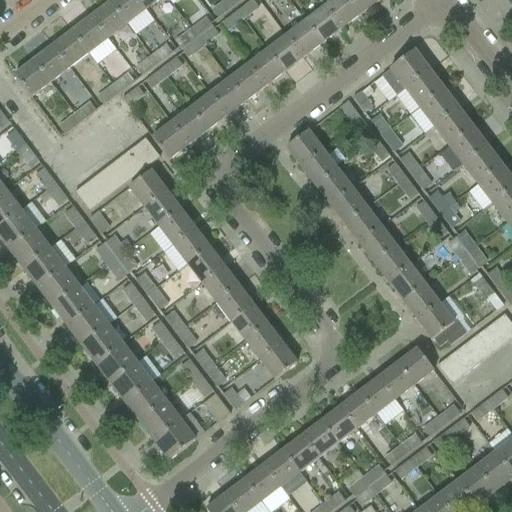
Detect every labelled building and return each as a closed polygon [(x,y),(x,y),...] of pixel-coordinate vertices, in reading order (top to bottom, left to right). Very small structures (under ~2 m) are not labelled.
[(135,0),(116,0),(110,5),(126,26),(145,12),(135,0)] [(135,0),(145,12),(160,0),(135,0)] [(226,0),(211,12),(211,13),(217,21),(233,9),(227,1),(226,0)] [(226,0),(227,1),(233,9),(244,0),(226,0)] [(317,0),(317,1),(324,11),(341,32),(360,18),(346,0),(317,0)] [(376,0),(346,0),(360,18),(379,3),(376,0)] [(252,2),(236,14),(242,21),(258,9),(252,2)] [(110,5),(90,20),(106,41),(126,26),(110,5)] [(324,11),(305,25),(321,47),(341,32),(324,11)] [(236,14),(221,25),(227,33),(242,21),(236,14)] [(90,20),(71,34),(87,55),(96,67),(115,53),(106,41),(90,20)] [(206,21),(190,32),(197,41),(212,29),(210,26),(206,21)] [(305,25),(286,40),(302,61),(321,47),(305,25)] [(212,29),(197,41),(203,49),(218,38),(213,31),(212,29)] [(185,36),(174,44),(181,52),(197,41),(190,32),(188,33),(185,36)] [(71,34),(52,49),(68,70),(87,55),(71,34)] [(286,40),(267,54),(283,76),(302,61),(286,40)] [(197,41),(181,52),(182,54),(183,54),(188,61),(203,49),(197,41)] [(165,47),(150,58),(150,59),(157,67),(172,56),(166,48),(165,48),(165,47)] [(52,49),(33,63),(49,84),(68,70),(52,49)] [(267,54),(248,69),(264,90),(283,76),(267,54)] [(393,70),(390,72),(381,79),(396,99),(405,91),(429,73),(414,54),(393,70)] [(150,58),(134,70),(135,71),(141,79),(156,68),(157,67),(150,59),(150,58)] [(176,60),(160,72),(165,79),(182,67),(176,60)] [(49,84),(33,63),(13,78),(29,99),(49,84)] [(248,69),(229,83),(245,105),(264,90),(248,69)] [(160,72),(145,84),(150,91),(165,79),(160,72)] [(405,91),(420,111),(443,93),(429,73),(405,91)] [(126,76),(111,87),(112,88),(118,96),(133,85),(127,77),(126,76)] [(229,83),(209,98),(226,119),(245,105),(229,83)] [(111,87),(96,99),(97,100),(103,108),(117,97),(118,96),(112,88),(111,87)] [(121,102),(127,110),(143,98),(136,90),(121,102)] [(420,111),(434,130),(458,112),(443,93),(420,111)] [(360,95),(352,101),(364,116),(372,110),(360,95)] [(209,98),(190,112),(207,134),(226,119),(209,98)] [(88,105),(73,116),(74,117),(80,125),(95,114),(89,106),(88,105)] [(347,105),(339,111),(351,126),(359,120),(347,105)] [(190,112),(171,127),(187,148),(207,134),(190,112)] [(434,130),(448,149),(472,131),(458,112),(434,130)] [(0,132),(9,126),(0,114),(0,132)] [(73,116),(58,128),(58,129),(64,137),(80,125),(74,117),(73,116)] [(378,118),(369,124),(381,140),(390,133),(378,118)] [(187,148),(171,127),(151,142),(168,163),(187,148)] [(356,133),(369,149),(377,143),(365,127),(356,133)] [(448,149),(463,168),(487,150),(472,131),(448,149)] [(390,133),(381,140),(392,155),(401,148),(390,133)] [(7,140),(6,141),(17,156),(18,155),(26,149),(15,134),(7,140)] [(286,151),(300,171),(322,155),(307,135),(286,151)] [(145,142),(136,149),(150,168),(159,161),(145,142)] [(377,143),(369,149),(380,164),(389,158),(377,143)] [(18,155),(17,156),(29,171),(30,170),(38,164),(26,149),(18,155)] [(136,149),(127,155),(141,174),(150,168),(136,149)] [(463,168),(477,187),(501,169),(487,150),(463,168)] [(127,155),(118,162),(133,181),(141,174),(127,155)] [(300,171),(315,190),(336,174),(322,155),(300,171)] [(407,156),(398,163),(410,178),(419,172),(407,156)] [(118,162),(109,169),(124,188),(133,181),(118,162)] [(385,172),(398,188),(406,181),(394,165),(385,172)] [(109,169),(100,175),(115,194),(124,188),(109,169)] [(477,187),(492,206),(511,191),(511,182),(501,169),(477,187)] [(35,178),(34,179),(46,194),(47,193),(55,187),(44,172),(35,178)] [(425,180),(419,172),(410,178),(421,193),(430,186),(425,180)] [(129,191),(144,210),(165,194),(151,174),(129,191)] [(315,190),(329,209),(351,193),(336,174),(315,190)] [(100,175),(92,182),(106,201),(115,194),(100,175)] [(406,181),(398,188),(409,203),(418,196),(406,181)] [(92,182),(83,189),(97,208),(106,201),(92,182)] [(47,193),(46,194),(58,209),(59,209),(67,202),(55,187),(47,193)] [(97,208),(83,189),(74,195),(88,215),(97,208)] [(511,191),(492,206),(506,226),(511,221),(511,191)] [(329,209),(344,228),(365,212),(351,193),(329,209)] [(144,210),(158,229),(180,213),(165,194),(144,210)] [(436,194),(427,201),(439,216),(448,210),(448,209),(454,204),(447,196),(441,200),(436,194)] [(0,198),(0,228),(20,214),(5,195),(0,198)] [(414,210),(427,226),(435,219),(423,203),(414,210)] [(20,214),(0,228),(0,241),(8,252),(34,233),(33,232),(45,224),(31,205),(19,213),(20,214)] [(64,216),(63,217),(75,232),(76,231),(84,225),(72,210),(64,216)] [(448,210),(439,216),(450,231),(459,225),(448,210)] [(344,228),(358,248),(380,231),(365,212),(344,228)] [(158,229),(173,248),(194,232),(180,213),(158,229)] [(110,231),(97,215),(89,221),(101,237),(110,231)] [(435,219),(427,226),(438,241),(447,234),(435,219)] [(76,231),(75,232),(86,247),(87,248),(88,247),(96,241),(84,225),(76,231)] [(358,248),(373,267),(394,250),(380,231),(358,248)] [(173,248),(187,267),(209,251),(194,232),(173,248)] [(8,252),(23,272),(48,252),(34,233),(8,252)] [(455,240),(467,256),(475,250),(463,234),(455,240)] [(107,244),(104,246),(116,261),(125,254),(113,239),(107,244)] [(455,240),(446,247),(458,262),(467,256),(455,240)] [(48,252),(23,272),(37,291),(63,271),(74,262),(60,243),(48,252)] [(103,247),(95,253),(106,268),(114,262),(116,261),(104,246),(103,247)] [(373,267),(387,286),(409,270),(394,250),(373,267)] [(475,250),(467,256),(478,270),(486,265),(475,250)] [(187,267),(201,286),(223,270),(209,251),(187,267)] [(125,254),(116,261),(127,277),(129,275),(137,269),(125,254)] [(467,256),(458,262),(470,277),(478,270),(467,256)] [(114,262),(106,268),(118,284),(126,277),(127,277),(116,261),(114,262)] [(201,286),(216,305),(238,289),(223,270),(201,286)] [(387,286),(402,305),(423,289),(409,270),(387,286)] [(37,291),(52,310),(77,290),(63,271),(37,291)] [(486,278),(498,293),(506,286),(494,272),(486,278)] [(135,282),(147,298),(156,291),(144,275),(135,282)] [(481,281),(474,287),(485,302),(494,314),(502,308),(493,297),(481,281)] [(122,292),(122,293),(133,308),(134,307),(142,301),(130,286),(122,292)] [(511,294),(506,286),(498,293),(510,308),(511,306),(511,294)] [(216,305),(230,324),(252,308),(238,289),(216,305)] [(402,305),(416,324),(438,308),(423,289),(402,305)] [(52,310),(66,329),(92,309),(77,290),(52,310)] [(156,291),(147,298),(158,313),(168,306),(156,291)] [(134,307),(133,308),(145,323),(153,317),(142,301),(134,307)] [(230,324),(245,343),(266,327),(252,308),(230,324)] [(438,308),(416,324),(431,344),(432,343),(439,351),(446,345),(450,349),(466,337),(456,324),(452,327),(438,308)] [(66,329),(81,348),(106,328),(92,309),(66,329)] [(163,320),(176,336),(185,329),(173,313),(163,320)] [(511,328),(504,317),(494,324),(509,344),(511,341),(511,328)] [(151,330),(150,331),(162,346),(163,345),(171,339),(159,324),(151,330)] [(494,324),(484,332),(499,351),(509,344),(494,324)] [(245,343),(259,362),(281,346),(266,327),(245,343)] [(81,348),(95,367),(121,347),(106,328),(81,348)] [(185,329),(176,336),(187,351),(196,344),(185,329)] [(484,332),(475,339),(490,358),(499,351),(484,332)] [(163,345),(162,346),(174,361),(182,355),(171,339),(163,345)] [(475,339),(465,346),(480,366),(490,358),(475,339)] [(281,346),(259,362),(274,382),(296,365),(281,346)] [(465,346),(456,354),(470,373),(480,366),(465,346)] [(95,367),(109,386),(135,366),(121,347),(95,367)] [(192,358),(204,374),(214,367),(202,351),(192,358)] [(416,352),(397,367),(413,388),(433,374),(416,352)] [(456,354),(446,361),(461,380),(470,373),(456,354)] [(135,366),(109,386),(124,405),(150,385),(159,378),(145,359),(135,366)] [(461,380),(446,361),(436,368),(451,388),(461,380)] [(180,368),(179,369),(191,384),(192,384),(200,378),(188,362),(180,368)] [(214,367),(204,374),(216,389),(225,382),(214,367)] [(397,367),(378,381),(394,403),(413,388),(397,367)] [(192,384),(191,384),(203,400),(203,399),(211,393),(200,378),(192,384)] [(378,381),(359,396),(375,418),(394,403),(378,381)] [(124,405),(138,424),(164,404),(150,385),(124,405)] [(222,396),(234,412),(242,406),(230,390),(222,396)] [(501,392),(485,403),(492,411),(507,400),(501,392)] [(201,406),(216,425),(229,416),(214,396),(201,406)] [(359,396),(339,410),(356,432),(375,418),(359,396)] [(492,411),(485,403),(470,415),(476,423),(492,411)] [(138,424),(153,443),(179,423),(164,404),(138,424)] [(454,409),(438,421),(444,429),(460,417),(454,409)] [(339,410),(320,425),(337,447),(356,432),(339,410)] [(179,423),(153,443),(168,463),(203,436),(188,416),(179,423)] [(444,429),(438,421),(423,432),(429,440),(444,429)] [(462,421),(447,433),(453,440),(468,429),(462,421)] [(320,425),(301,439),(318,461),(337,447),(320,425)] [(453,440),(447,433),(432,444),(438,452),(453,440)] [(414,437),(399,449),(400,450),(405,457),(421,445),(415,438),(414,437)] [(301,439),(282,454),(299,476),(318,461),(301,439)] [(511,442),(495,455),(511,478),(511,442)] [(399,449),(384,460),(385,461),(390,468),(405,457),(400,450),(399,449)] [(424,450),(409,462),(415,470),(430,458),(424,450)] [(282,454),(263,468),(280,490),(299,476),(282,454)] [(511,478),(495,455),(476,470),(494,494),(511,480),(511,478)] [(415,470),(409,462),(393,473),(399,481),(415,470)] [(263,468),(244,483),(260,505),(280,490),(263,468)] [(378,468),(362,480),(368,487),(369,489),(384,477),(378,468)] [(476,470),(456,484),(475,509),(494,494),(476,470)] [(384,477),(369,489),(376,497),(391,485),(386,479),(384,477)] [(362,480),(347,491),(351,496),(353,498),(354,500),(369,489),(368,487),(362,480)] [(244,483),(225,497),(235,511),(265,511),(260,505),(244,483)] [(456,484),(437,499),(447,511),(471,511),(475,509),(456,484)] [(369,489),(354,500),(356,502),(360,508),(376,497),(369,489)] [(338,495),(322,507),(323,508),(326,511),(334,511),(345,504),(339,496),(338,495)] [(235,511),(225,497),(205,511),(235,511)] [(447,511),(437,499),(420,511),(447,511)]
